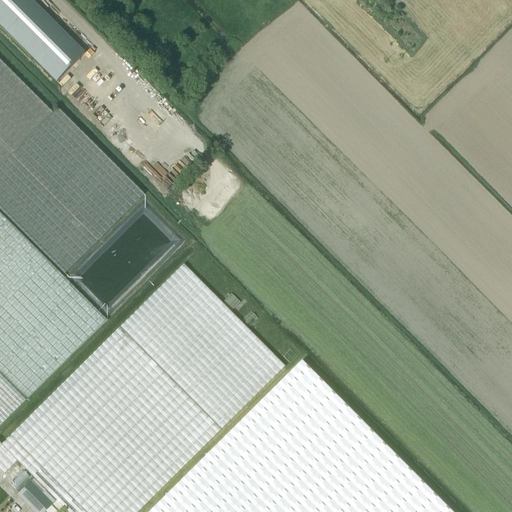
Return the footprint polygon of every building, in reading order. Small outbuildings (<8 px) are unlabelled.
[(29,0),(0,0),(0,26),(56,83),(84,54),(29,0)] [(58,109),(53,114),(0,61),(0,209),(65,274),(144,195),(58,109)] [(0,427),(107,321),(63,276),(0,214),(0,427)] [(183,266),(2,446),(0,443),(0,472),(4,476),(17,463),(31,477),(40,468),(84,511),(138,511),(284,367),(183,266)] [(359,511),(406,466),(301,362),(150,511),(359,511)] [(451,511),(406,466),(359,511),(451,511)] [(18,496),(34,511),(57,511),(62,508),(63,507),(67,511),(84,511),(40,468),(31,477),(34,480),(18,496)]
